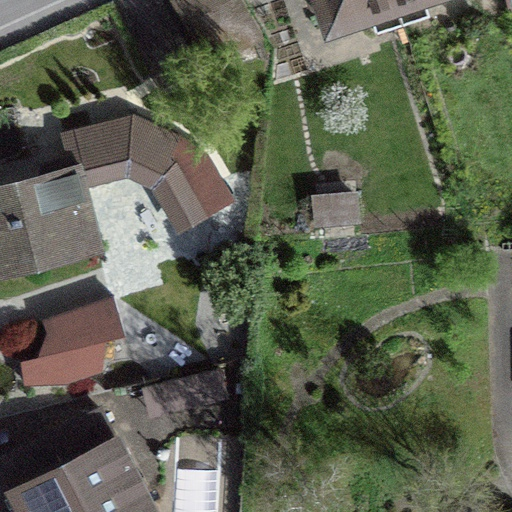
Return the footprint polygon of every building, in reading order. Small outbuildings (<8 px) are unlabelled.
[(240,0),(174,0),(209,62),(260,35),(240,0)] [(394,0),(322,0),(330,23),(395,1),(394,0)] [(80,180),(128,171),(153,183),(181,227),(202,214),(173,164),(164,159),(173,135),(133,118),(64,134),(70,158),(46,165),(41,177),(0,187),(0,263),(93,239),(80,180)] [(219,368),(199,373),(205,400),(225,395),(219,368)] [(100,409),(0,460),(0,464),(24,511),(120,511),(146,499),(100,409)]
